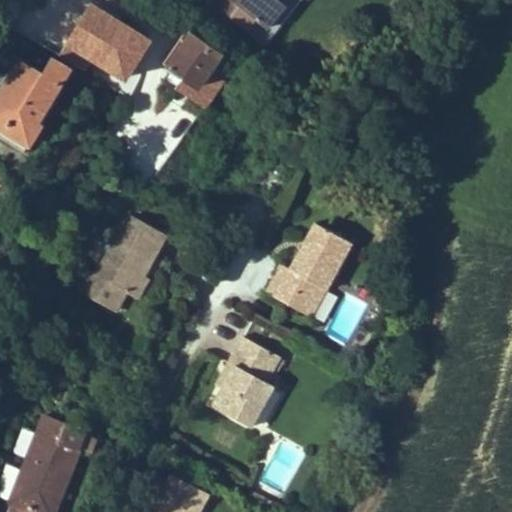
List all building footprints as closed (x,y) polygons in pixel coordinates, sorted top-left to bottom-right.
[(239,6),(232,0),(219,0),(216,5),(230,17),(239,6)] [(232,0),(239,6),(230,17),(265,44),(300,0),(232,0)] [(106,9),(93,30),(98,33),(112,13),(106,9)] [(81,48),(125,77),(151,39),(112,13),(98,33),(93,30),(81,48)] [(234,67),(219,56),(222,51),(210,42),(207,47),(189,36),(170,64),(200,85),(211,68),(226,78),(234,67)] [(39,121),(71,66),(54,56),(44,72),(21,59),(5,87),(0,95),(0,124),(31,143),(42,123),(39,121)] [(0,95),(5,87),(0,84),(0,135),(26,151),(31,143),(0,124),(0,95)] [(149,266),(167,233),(130,213),(97,274),(92,272),(81,292),(115,311),(125,291),(133,295),(144,275),(142,274),(147,265),(149,266)] [(326,289),(352,242),(316,222),(290,268),(282,263),(266,292),(303,312),(318,284),(326,289)] [(137,297),(148,277),(144,275),(133,295),(137,297)] [(312,316),(326,289),(318,284),(303,312),(312,316)] [(266,381),(280,356),(243,336),(229,362),(235,365),(223,387),(213,405),(251,426),(273,385),(266,381)] [(223,387),(235,365),(229,362),(217,384),(223,387)] [(67,478),(85,430),(45,414),(11,502),(28,509),(26,511),(47,511),(61,476),(67,478)] [(199,511),(210,493),(173,473),(151,511),(199,511)] [(53,511),(67,478),(61,476),(47,511),(53,511)] [(262,496),(251,490),(247,497),(258,504),(262,496)] [(272,502),(262,496),(258,504),(268,509),(272,502)] [(26,511),(28,509),(11,502),(6,511),(26,511)]
